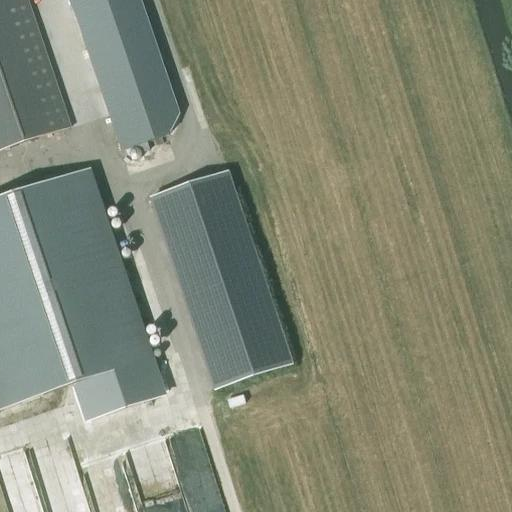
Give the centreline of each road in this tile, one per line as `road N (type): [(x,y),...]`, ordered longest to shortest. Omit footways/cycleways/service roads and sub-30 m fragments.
road 1 (track): [(104,158),(234,511)]
road 2 (unknown): [(139,0),(183,129)]
